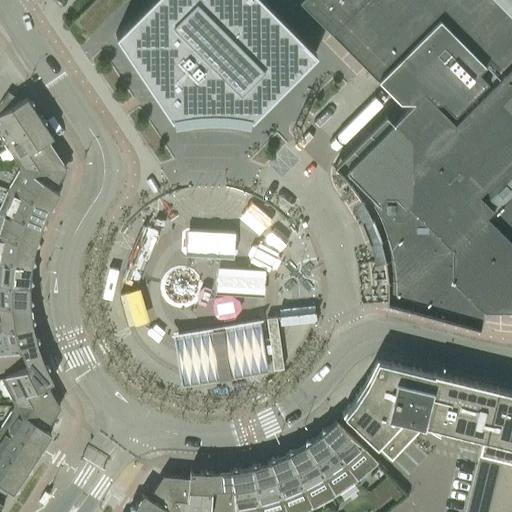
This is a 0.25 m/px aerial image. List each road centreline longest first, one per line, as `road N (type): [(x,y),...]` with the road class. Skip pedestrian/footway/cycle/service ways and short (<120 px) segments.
road 1 (tertiary): [(135,421),(96,385),(68,333),(64,259),(99,190),(103,157),(33,50)]
road 2 (tertiary): [(135,421),(211,436),(269,422),(366,332),(511,364)]
